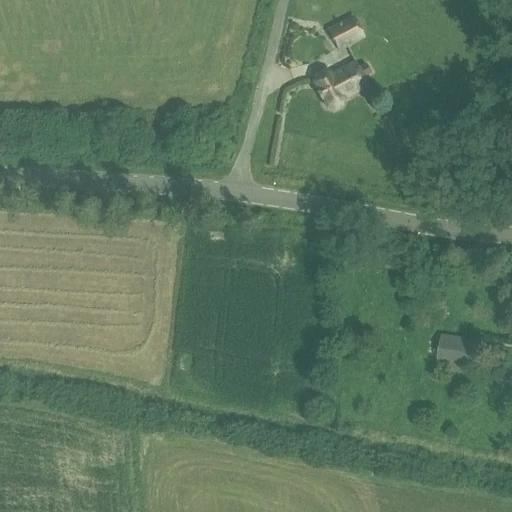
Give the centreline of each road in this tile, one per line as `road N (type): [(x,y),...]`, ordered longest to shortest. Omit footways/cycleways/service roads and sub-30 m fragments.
road 1 (tertiary): [(511,236),(237,196)]
road 2 (tertiary): [(237,196),(0,179)]
road 3 (unclassified): [(237,196),(289,0)]
